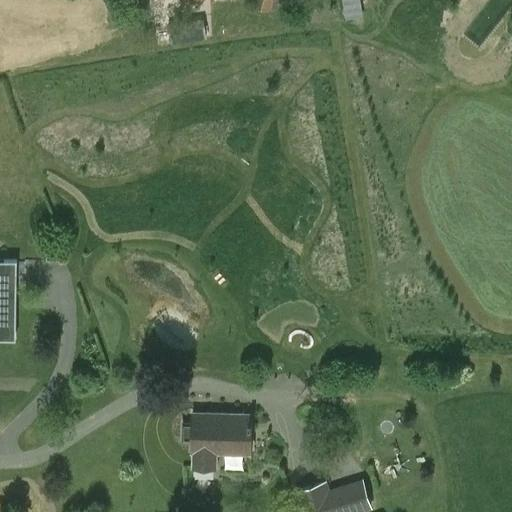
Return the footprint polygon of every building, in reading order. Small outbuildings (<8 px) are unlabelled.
[(285,12),(289,0),(253,0),(252,6),(285,12)] [(170,44),(207,38),(203,18),(167,24),(170,44)] [(0,332),(13,333),(13,286),(0,286),(0,332)] [(252,414),(222,413),(192,412),(192,423),(183,423),(182,440),(191,440),(191,452),(194,452),(194,467),(215,468),(215,452),(251,453),(252,414)] [(294,490),(300,511),(337,511),(327,480),(294,490)]
